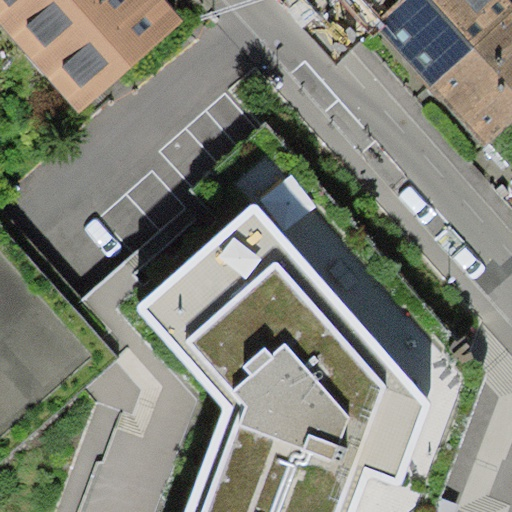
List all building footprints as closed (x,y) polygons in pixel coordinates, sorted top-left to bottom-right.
[(154,0),(0,0),(0,34),(77,123),(181,32),(154,0)] [(511,0),(351,0),(485,147),(511,126),(511,0)] [(220,217),(129,296),(249,432),(218,511),(511,511),(511,403),(296,152),(270,121),(194,186),(220,217)] [(511,135),(487,158),(511,183),(511,135)] [(0,511),(133,511),(169,431),(36,268),(0,225),(0,511)]
